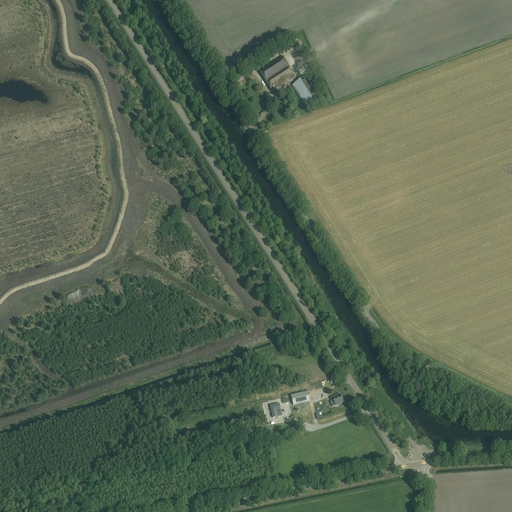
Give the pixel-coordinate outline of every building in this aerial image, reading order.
[(295,77),(282,56),(259,71),(272,92),(295,77)] [(323,98),(308,74),(291,85),(307,109),(323,98)] [(307,392),(291,396),(294,407),(310,403),(307,392)] [(331,401),(330,402),(332,407),(336,406),(344,402),(340,394),(330,399),(331,401)] [(279,404),(270,406),(273,419),(278,417),(276,410),(281,409),(279,404)]
